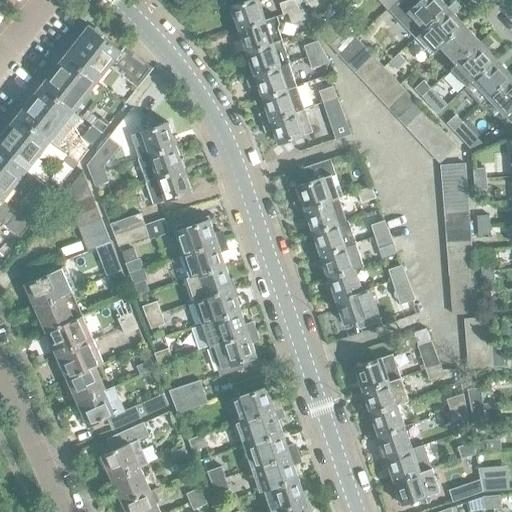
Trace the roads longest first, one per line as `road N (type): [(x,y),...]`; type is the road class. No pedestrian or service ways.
road 1 (tertiary): [(358,511),(233,150),(167,47),(119,0)]
road 2 (residential): [(63,511),(0,371)]
